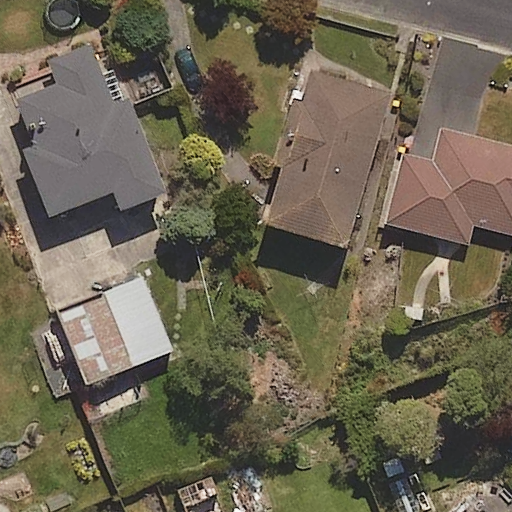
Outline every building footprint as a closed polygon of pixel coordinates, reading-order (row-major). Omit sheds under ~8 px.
[(108,82),(95,49),(52,65),(58,80),(14,97),(61,220),(120,198),(128,217),(171,200),(124,76),(108,82)] [(385,100),(304,79),(262,238),(343,259),(385,100)] [(511,154),(440,135),(432,166),(399,157),(381,228),(465,250),(470,230),(511,240),(511,154)] [(91,392),(177,355),(145,280),(59,317),(91,392)] [(184,511),(226,511),(215,480),(178,493),(184,511)]
